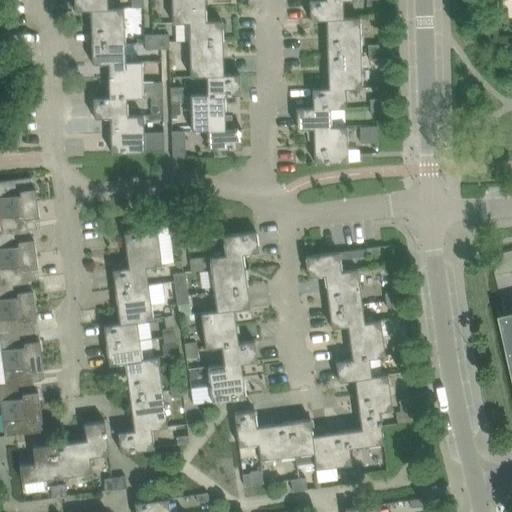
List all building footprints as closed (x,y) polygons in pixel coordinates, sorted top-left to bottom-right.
[(109,7),(109,0),(75,0),(75,10),(91,10),(92,25),(109,24),(109,7)] [(206,5),(206,0),(173,0),(174,22),(190,22),(190,6),(206,5)] [(344,25),(344,18),(343,0),(310,0),(311,19),(327,19),(327,26),(344,25)] [(207,20),(206,5),(190,6),(190,22),(190,40),(223,40),(223,20),(207,20)] [(125,7),(109,7),(109,24),(92,25),(92,44),(126,42),(125,7)] [(359,17),(344,18),(344,25),(327,26),(328,53),(361,52),(359,17)] [(224,60),(223,40),(190,40),(191,76),(207,75),(208,75),(208,60),(224,60)] [(127,61),(126,42),(92,44),(93,64),(109,63),(109,79),(127,78),(126,61),(127,61)] [(362,88),(361,52),(328,53),(328,80),(346,79),(346,88),(362,88)] [(162,96),(162,81),(143,82),(142,60),(127,61),(126,61),(127,78),(109,79),(110,98),(128,96),(128,97),(136,97),(144,96),(151,96),(162,96)] [(225,74),(224,60),(208,60),(208,75),(207,75),(208,94),(207,94),(225,95),(225,94),(241,94),(240,74),(225,74)] [(347,107),(346,88),(346,79),(328,80),(329,88),(313,89),(313,108),(314,108),(331,107),(331,108),(347,107)] [(226,113),(225,95),(207,94),(192,94),(193,130),(209,130),(209,114),(226,113)] [(128,115),(128,97),(128,96),(110,98),(94,98),(95,118),(111,117),(111,133),(128,132),(128,115)] [(313,108),(298,108),(298,126),(298,128),(309,127),(310,138),(312,140),(314,140),(314,142),(331,142),(331,126),(331,108),(331,107),(314,108),(313,108)] [(226,116),(226,113),(209,114),(209,130),(209,149),(242,148),(242,128),(232,128),(231,115),(226,116)] [(165,150),(165,132),(144,132),(144,115),(137,115),(128,115),(128,132),(111,133),(112,152),(165,150)] [(347,125),(331,126),(331,142),(314,142),(315,162),(348,161),(347,125)] [(184,130),(172,131),(172,140),(184,140),(184,130)] [(32,184),(31,177),(0,181),(0,206),(37,202),(35,184),(32,184)] [(2,232),(29,229),(37,228),(36,221),(40,220),(37,202),(0,206),(0,218),(2,232)] [(178,233),(177,225),(166,227),(167,234),(178,233)] [(161,263),(157,228),(125,233),(127,252),(143,250),(145,266),(161,263)] [(2,232),(0,232),(0,258),(36,253),(33,235),(30,235),(29,229),(2,232)] [(259,250),(256,231),(224,235),(226,254),(227,254),(229,270),(245,267),(243,252),(259,250)] [(200,245),(199,238),(188,240),(189,246),(200,245)] [(380,254),(379,246),(368,248),(369,255),(380,254)] [(343,287),(341,271),(342,270),(340,259),(369,255),(368,248),(306,256),(309,275),(324,273),(327,289),(343,287)] [(497,274),(511,270),(511,249),(492,254),(497,274)] [(145,266),(143,250),(127,252),(129,266),(113,269),(115,288),(147,284),(145,266)] [(0,284),(27,280),(36,279),(35,272),(38,272),(36,253),(0,258),(0,282),(0,283),(0,284)] [(248,287),(245,267),(229,270),(227,254),(226,254),(210,256),(215,291),(248,287)] [(189,259),(191,270),(203,269),(201,258),(189,259)] [(357,268),(342,270),(341,271),(343,287),(327,289),(329,308),(362,304),(357,268)] [(173,273),(175,289),(187,287),(185,272),(173,273)] [(0,284),(0,283),(0,308),(34,304),(32,286),(28,287),(27,280),(0,284)] [(152,319),(147,284),(115,288),(118,307),(134,305),(136,321),(152,319)] [(188,295),(187,287),(175,289),(176,296),(188,295)] [(250,306),(248,287),(215,291),(217,310),(218,310),(219,326),(236,323),(234,308),(250,306)] [(399,298),(398,294),(397,290),(386,292),(387,299),(399,298)] [(189,302),(188,295),(176,296),(177,303),(189,302)] [(400,305),(399,298),(387,299),(388,306),(400,305)] [(188,303),(178,304),(179,314),(190,312),(188,303)] [(37,322),(34,304),(0,308),(0,333),(34,329),(33,323),(37,322)] [(365,322),(362,304),(329,308),(332,327),(347,325),(349,340),(367,338),(364,322),(365,322)] [(139,340),(136,321),(134,305),(118,307),(120,322),(104,325),(106,344),(139,340)] [(238,341),(236,323),(219,326),(218,310),(217,310),(200,312),(205,348),(221,345),(238,342),(238,341)] [(511,310),(504,312),(501,313),(500,313),(511,364),(511,310)] [(380,320),(365,322),(364,322),(367,338),(349,340),(351,359),(370,357),(385,355),(380,320)] [(162,329),(163,336),(174,334),(173,328),(162,329)] [(41,354),(39,335),(35,336),(34,329),(0,333),(0,344),(1,349),(0,348),(0,358),(2,359),(41,354)] [(175,342),(174,334),(163,336),(164,343),(175,342)] [(254,339),(238,341),(238,342),(221,345),(224,363),(226,379),(243,377),(241,363),(257,360),(254,339)] [(141,358),(139,340),(106,344),(108,364),(118,363),(120,372),(123,374),(126,374),(126,377),(143,374),(141,358)] [(185,343),(186,350),(197,348),(196,342),(185,343)] [(406,351),(405,345),(405,344),(393,346),(394,353),(406,351)] [(198,356),(197,348),(186,350),(186,357),(198,356)] [(407,359),(406,354),(406,351),(394,353),(395,360),(407,359)] [(41,380),(40,373),(43,373),(41,354),(2,359),(0,358),(0,384),(5,384),(5,385),(32,381),(41,380)] [(141,358),(143,374),(126,377),(129,396),(162,391),(157,356),(141,358)] [(372,375),(370,357),(351,359),(336,361),(339,381),(354,379),(356,393),(389,388),(387,373),(372,375)] [(245,397),(243,377),(226,379),(224,363),(208,365),(212,401),(245,397)] [(5,385),(5,384),(0,384),(0,404),(1,410),(39,405),(36,387),(32,387),(32,381),(5,385)] [(169,383),(170,390),(182,389),(181,382),(169,383)] [(392,409),(389,388),(356,393),(360,421),(381,418),(380,410),(392,409)] [(183,396),(182,389),(170,390),(171,398),(183,396)] [(167,426),(163,399),(162,391),(129,396),(131,415),(149,412),(151,428),(167,426)] [(204,402),(203,396),(203,395),(192,397),(193,404),(204,402)] [(411,405),(410,398),(399,400),(400,407),(411,405)] [(41,424),(39,405),(1,410),(4,436),(40,431),(39,424),(41,424)] [(273,441),(271,424),(256,426),(254,410),(234,412),(239,445),(240,457),(259,454),(258,443),(273,441)] [(153,447),(151,428),(149,412),(131,415),(133,430),(118,432),(121,452),(153,447)] [(384,443),(381,418),(360,421),(361,428),(347,430),(350,447),(384,443)] [(330,449),(327,432),(325,433),(325,429),(321,425),(312,427),(310,419),(291,421),(295,454),(296,463),(315,461),(314,452),(330,449)] [(108,453),(104,420),(83,423),(86,439),(71,441),(73,458),(89,456),(108,453)] [(295,454),(291,421),(271,424),(273,441),(258,443),(259,454),(260,459),(295,454)] [(350,447),(347,430),(327,432),(330,449),(314,452),(315,461),(316,468),(352,463),(350,447)] [(189,443),(188,436),(176,437),(177,444),(189,443)] [(73,458),(71,441),(52,444),(56,477),(91,472),(89,456),(73,458)] [(56,477),(52,444),(32,446),(34,462),(19,464),(21,481),(56,477)] [(361,482),(360,474),(359,470),(352,471),(354,483),(361,482)] [(354,483),(352,471),(345,472),(347,484),(354,483)] [(252,485),(250,473),(243,474),(244,486),(252,485)] [(125,476),(111,477),(113,489),(126,487),(125,476)] [(113,489),(111,477),(104,478),(105,490),(113,489)] [(306,478),(299,479),(300,490),(307,489),(306,478)] [(300,490),(299,479),(292,479),(293,491),(300,490)] [(58,496),(57,484),(50,485),(51,497),(58,496)] [(64,484),(57,484),(58,496),(66,495),(64,484)] [(208,500),(207,492),(196,494),(197,501),(208,500)] [(169,511),(168,498),(135,502),(135,511),(169,511)] [(422,506),(421,498),(410,500),(411,507),(422,506)]
